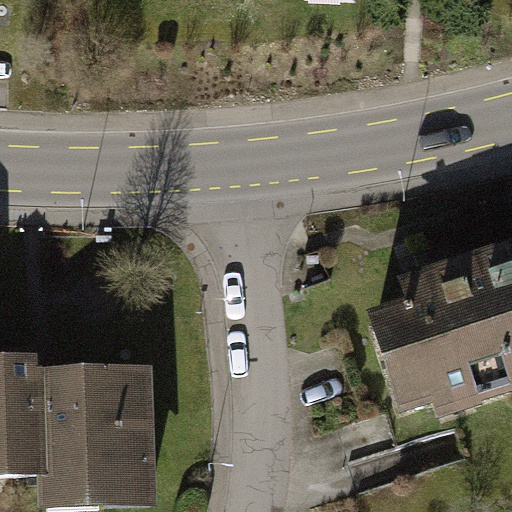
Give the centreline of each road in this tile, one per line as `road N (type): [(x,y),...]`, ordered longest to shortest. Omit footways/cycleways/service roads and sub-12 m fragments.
road 1 (residential): [(236,171),(259,380),(261,488),(254,511)]
road 2 (tertiary): [(511,124),(377,154),(236,171)]
road 3 (tertiary): [(236,171),(0,170)]
